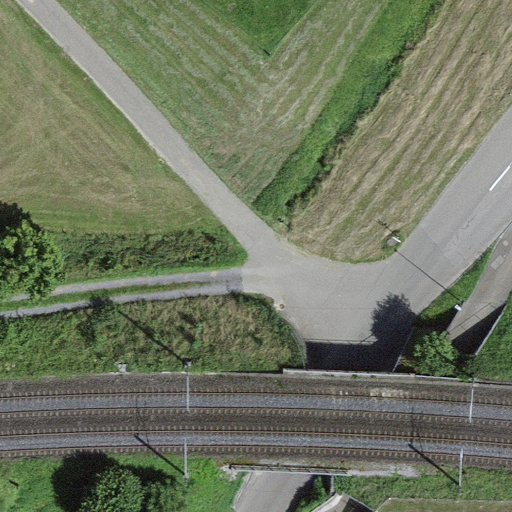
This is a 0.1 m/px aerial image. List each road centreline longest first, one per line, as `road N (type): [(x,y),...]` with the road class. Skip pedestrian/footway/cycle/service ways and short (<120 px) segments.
road 1 (track): [(376,315),(301,282),(38,0)]
road 2 (tertiary): [(274,511),(376,315),(511,167)]
road 3 (track): [(301,282),(0,311)]
